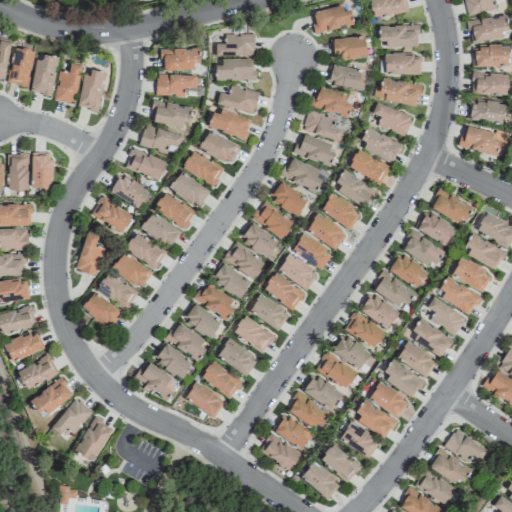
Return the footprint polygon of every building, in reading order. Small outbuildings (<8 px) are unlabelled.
[(367,0),(372,18),(407,10),(404,0),(367,0)] [(495,9),(492,0),(462,0),(465,15),(495,9)] [(350,26),(348,6),(311,10),(313,30),(350,26)] [(464,20),(466,32),(470,32),(471,41),(505,38),(503,16),(464,20)] [(416,25),(377,25),(377,46),(416,45),(416,25)] [(213,55),(252,56),(252,34),(222,34),(222,44),(214,44),(213,55)] [(364,57),(363,37),(330,38),(331,55),(339,54),(339,58),(364,57)] [(0,79),(2,80),(9,41),(0,39),(0,79)] [(473,66),(507,65),(506,45),(472,47),(473,66)] [(5,83),(25,87),(31,51),(12,47),(5,83)] [(198,62),(198,48),(160,49),(160,70),(192,70),(192,62),(198,62)] [(56,57),(36,53),(29,92),(49,96),(56,57)] [(418,74),(418,53),(383,54),(383,74),(418,74)] [(213,60),(214,81),(252,80),(252,59),(213,60)] [(80,64),(69,61),(66,73),(58,71),(52,99),(71,104),(80,64)] [(358,92),(363,72),(330,64),(325,84),(358,92)] [(81,74),(75,107),(96,111),(103,72),(89,69),(88,76),(81,74)] [(506,95),(506,73),(470,72),(469,94),(506,95)] [(154,95),(183,96),(183,87),(194,87),(195,75),(155,74),(154,95)] [(415,105),(418,85),(380,78),(378,86),(373,85),(371,98),(415,105)] [(214,104),(252,113),(257,92),(228,86),(226,94),(217,92),(214,104)] [(345,118),(352,99),(316,87),(310,106),(345,118)] [(149,120),(186,127),(190,107),(153,100),(149,120)] [(467,119),(501,123),(503,104),(470,100),(467,119)] [(370,113),(378,117),(375,126),(403,136),(411,116),(374,102),(370,113)] [(242,140),(250,120),(215,107),(207,127),(242,140)] [(337,141),(341,129),(332,127),(334,118),(306,110),(300,131),(337,141)] [(137,146),(164,153),(167,144),(178,147),(181,135),(142,125),(137,146)] [(455,146),(498,157),(504,135),(466,125),(462,139),(458,138),(455,146)] [(356,143),(390,163),(400,146),(366,126),(356,143)] [(230,164),(238,145),(205,131),(197,150),(230,164)] [(330,144),(301,133),(293,154),(328,167),(333,154),(327,152),(330,144)] [(164,159),(129,149),(123,168),(158,179),(164,159)] [(346,167),(377,185),(387,168),(356,149),(346,167)] [(180,169),(212,186),(222,168),(189,151),(180,169)] [(50,153),(30,153),(29,187),(49,188),(50,153)] [(25,154),(5,154),(5,190),(25,190),(25,154)] [(289,156),(317,170),(316,171),(317,171),(316,172),(324,176),(321,184),(318,183),(313,193),(305,189),(306,187),(300,184),(299,186),(289,181),(277,174),(280,168),(281,169),(283,170),(284,169),(284,168),(283,166),(289,156)] [(197,206),(207,192),(178,171),(166,188),(189,204),(191,202),(197,206)] [(147,192),(119,173),(107,190),(136,208),(147,192)] [(332,193),(362,205),(366,198),(371,200),(376,187),(340,173),(332,193)] [(294,217),(306,199),(279,182),(268,199),(294,217)] [(472,206),(439,187),(428,206),(461,224),(472,206)] [(151,208),(181,229),(193,212),(163,192),(151,208)] [(358,213),(329,194),(318,210),(347,229),(358,213)] [(120,233),(131,215),(100,196),(89,213),(120,233)] [(250,220),(281,238),(291,221),(260,202),(250,220)] [(0,225),(29,225),(29,204),(0,204),(0,225)] [(414,229),(444,245),(453,226),(423,210),(414,229)] [(139,227),(167,248),(179,232),(150,211),(139,227)] [(474,232),(507,246),(511,234),(511,225),(482,213),(474,232)] [(344,231),(314,214),(304,232),(334,249),(344,231)] [(265,258),(277,241),(249,222),(238,239),(265,258)] [(0,249),(25,250),(25,229),(0,228),(0,249)] [(428,260),(434,264),(442,251),(411,231),(399,248),(425,265),(428,260)] [(72,269),(93,276),(103,248),(93,245),(96,236),(85,232),(72,269)] [(123,249),(153,269),(164,253),(134,232),(123,249)] [(319,270),(330,253),(301,233),(289,250),(319,270)] [(493,270),(504,252),(470,233),(460,250),(493,270)] [(263,261),(231,242),(221,260),(252,279),(263,261)] [(385,269),(413,288),(425,272),(397,252),(385,269)] [(0,275),(23,275),(23,253),(0,253),(0,275)] [(304,290),(316,273),(287,253),(275,270),(304,290)] [(150,269),(118,254),(109,272),(141,287),(150,269)] [(489,272),(457,258),(449,277),(481,290),(489,272)] [(238,297),(248,280),(220,263),(210,280),(238,297)] [(414,292),(382,271),(371,288),(402,309),(414,292)] [(135,292),(105,273),(94,289),(124,309),(135,292)] [(291,309),(302,292),(271,273),(260,290),(291,309)] [(469,313),(478,296),(444,276),(434,294),(469,313)] [(0,301),(27,298),(24,279),(0,281),(0,301)] [(234,300),(203,283),(193,302),(224,318),(234,300)] [(79,310),(109,327),(119,310),(89,292),(79,310)] [(246,311),(276,330),(287,313),(258,293),(246,311)] [(358,310),(385,329),(397,311),(370,293),(358,310)] [(454,335),(464,316),(430,298),(425,307),(432,311),(427,321),(454,335)] [(181,320),(209,338),(219,321),(192,303),(181,320)] [(0,313),(0,334),(34,324),(28,305),(0,313)] [(342,330),(374,347),(383,330),(351,312),(342,330)] [(230,332),(261,353),(272,336),(242,315),(230,332)] [(408,338),(439,357),(450,338),(419,320),(408,338)] [(194,361),(207,344),(177,321),(164,338),(194,361)] [(2,344),(10,362),(42,348),(34,329),(2,344)] [(369,352),(341,333),(329,350),(357,370),(369,352)] [(255,359),(226,338),(214,355),(243,376),(255,359)] [(406,340),(394,357),(423,377),(435,361),(406,340)] [(151,359),(179,378),(190,361),(163,343),(151,359)] [(313,368),(342,389),(354,372),(325,351),(313,368)] [(24,390),(57,373),(47,354),(15,371),(24,390)] [(422,380),(390,359),(379,375),(412,397),(422,380)] [(227,398),(239,382),(210,360),(198,377),(227,398)] [(165,400),(173,387),(168,384),(172,378),(145,361),(134,379),(165,400)] [(481,391),(511,404),(511,380),(490,370),(481,391)] [(329,408),(339,391),(311,374),(300,391),(329,408)] [(71,395),(60,378),(27,400),(38,416),(71,395)] [(223,399),(193,381),(182,399),(212,417),(223,399)] [(394,417),(405,400),(378,381),(366,398),(394,417)] [(326,414),(298,392),(285,408),(313,430),(326,414)] [(64,428),(70,434),(90,412),(74,398),(48,427),(57,436),(64,428)] [(394,418),(361,402),(351,421),(384,437),(394,418)] [(271,433),(301,448),(310,430),(280,414),(271,433)] [(109,425),(89,417),(73,453),(93,461),(109,425)] [(366,458),(378,441),(348,421),(337,438),(366,458)] [(471,455),(479,460),(485,448),(452,429),(442,447),(467,461),(471,455)] [(298,448),(264,436),(258,454),(291,466),(298,448)] [(317,461),(347,482),(358,465),(329,445),(317,461)] [(468,468),(438,448),(426,466),(456,486),(468,468)] [(298,479),(327,498),(338,480),(309,462),(298,479)] [(453,487),(423,468),(412,486),(442,505),(453,487)] [(74,487),(57,486),(56,504),(65,505),(66,498),(74,498),(74,487)] [(399,505),(408,511),(437,511),(440,509),(406,486),(401,494),(405,496),(399,505)] [(511,511),(511,504),(498,495),(491,505),(499,510),(497,511),(511,511)]
